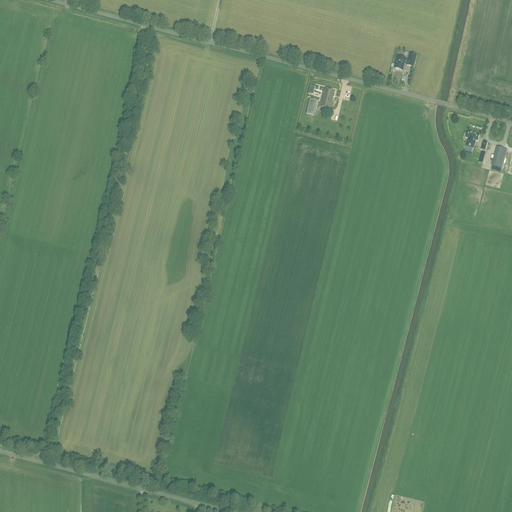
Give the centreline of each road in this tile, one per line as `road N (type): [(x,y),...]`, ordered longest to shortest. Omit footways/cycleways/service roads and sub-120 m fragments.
road 1 (unclassified): [(511,121),(55,0)]
road 2 (unclassified): [(225,511),(0,452)]
